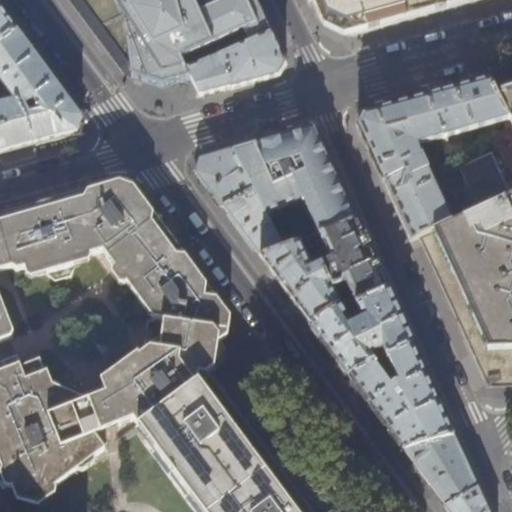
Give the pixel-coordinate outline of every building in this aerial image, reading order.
[(68,0),(124,75),(162,88),(191,80),(187,73),(182,62),(231,41),(216,8),(199,15),(192,0),(68,0)] [(251,44),(271,35),(254,0),(233,0),(231,1),(251,44)] [(479,0),(306,0),(308,2),(312,1),(321,22),(351,36),(391,25),(444,10),(479,0)] [(236,51),(251,44),(231,1),(216,8),(231,41),(236,51)] [(0,45),(18,32),(0,8),(0,45)] [(77,132),(82,118),(41,63),(18,32),(0,45),(0,82),(14,103),(0,106),(0,153),(17,149),(77,132)] [(279,48),(272,35),(271,35),(251,44),(236,51),(187,73),(191,80),(200,97),(231,89),(231,90),(278,77),(286,64),(279,48)] [(420,156),(419,154),(418,148),(441,141),(444,156),(451,154),(447,139),(509,123),(497,99),(488,80),(426,97),(362,115),(360,128),(410,241),(419,238),(451,223),(427,172),(428,171),(422,157),(420,156)] [(511,94),(498,99),(497,99),(509,123),(511,130),(511,195),(509,197),(478,211),(451,223),(419,238),(431,264),(455,317),(471,350),(488,388),(511,387),(511,94)] [(356,221),(314,128),(273,140),(230,152),(251,191),(255,198),(283,249),(300,243),(309,239),(356,221)] [(223,207),(239,198),(251,191),(230,152),(215,156),(200,160),(197,173),(223,207)] [(478,211),(509,197),(491,158),(460,172),(478,211)] [(105,257),(157,220),(134,188),(127,186),(120,183),(55,201),(0,216),(0,343),(8,340),(0,320),(6,318),(0,303),(0,272),(11,269),(16,271),(24,269),(26,276),(44,271),(45,274),(45,275),(72,268),(71,263),(71,262),(102,253),(105,257)] [(239,198),(223,207),(225,211),(260,258),(283,249),(255,198),(243,204),(239,198)] [(211,371),(217,338),(227,338),(230,319),(216,300),(204,300),(207,287),(157,220),(105,257),(152,321),(154,322),(150,352),(101,387),(104,395),(117,428),(132,422),(136,427),(137,426),(197,382),(209,373),(211,371)] [(365,242),(356,221),(309,239),(311,245),(321,241),(330,260),(320,265),(331,289),(332,289),(333,289),(347,282),(357,304),(387,291),(365,242)] [(331,289),(320,265),(315,267),(313,261),(309,263),(300,243),(283,249),(260,258),(289,297),(311,327),(340,305),(333,289),(332,289),(331,289)] [(71,277),(72,268),(45,275),(46,276),(53,282),(71,277)] [(348,377),(412,346),(387,291),(357,304),(364,319),(352,325),(343,311),(355,305),(345,300),(340,305),(311,327),(335,358),(348,377)] [(348,377),(383,423),(404,451),(453,437),(412,346),(348,377)] [(92,437),(99,430),(88,402),(82,405),(68,399),(66,404),(53,398),(39,362),(20,369),(17,361),(0,367),(0,459),(12,489),(17,499),(32,505),(104,452),(92,437)] [(312,511),(209,373),(197,382),(208,396),(218,410),(286,501),(293,511),(312,511)] [(208,396),(197,382),(137,426),(136,427),(137,428),(138,427),(201,511),(293,511),(286,501),(218,410),(208,396)] [(461,455),(453,437),(404,451),(427,483),(445,507),(477,490),(461,455)] [(486,511),(477,490),(445,507),(448,511),(486,511)]
